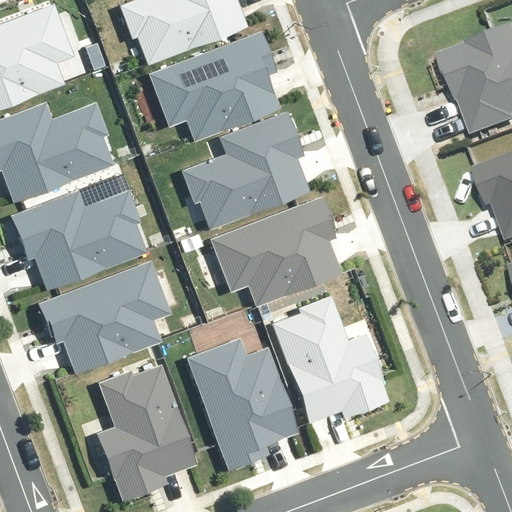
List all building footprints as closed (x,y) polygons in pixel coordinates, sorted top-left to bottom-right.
[(52,0),(30,0),(0,12),(0,94),(52,74),(44,54),(70,44),(52,0)] [(118,0),(112,2),(125,34),(131,34),(141,60),(237,23),(228,0),(118,0)] [(254,30),(137,69),(155,122),(174,116),(181,137),(265,108),(252,69),(266,64),(254,30)] [(511,32),(438,59),(466,138),(511,121),(511,32)] [(37,97),(0,111),(0,161),(11,191),(108,154),(98,128),(102,124),(90,92),(42,111),(37,97)] [(302,139),(289,104),(218,132),(223,145),(175,164),(187,195),(194,195),(204,221),(300,184),(285,146),(302,139)] [(511,147),(474,162),(503,242),(511,239),(511,147)] [(69,188),(0,214),(0,219),(12,250),(29,244),(44,282),(140,245),(130,219),(135,214),(123,183),(74,201),(69,188)] [(319,197),(202,237),(220,290),(238,284),(245,304),(330,276),(317,237),(331,232),(319,197)] [(142,255),(24,295),(42,348),(61,342),(68,362),(153,333),(139,295),(153,290),(142,255)] [(391,390),(367,322),(348,329),(331,283),(267,306),(305,411),(340,399),(343,407),(391,390)] [(233,329),(177,349),(219,465),(259,451),(256,442),(297,428),(264,339),(240,347),(233,329)] [(112,422),(93,429),(118,497),(166,479),(163,471),(197,459),(159,353),(95,376),(112,422)]
